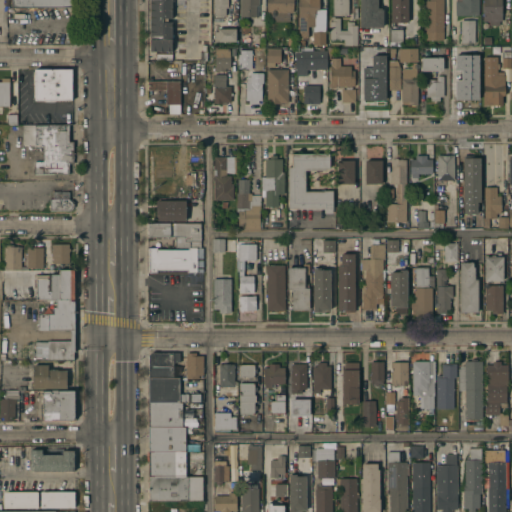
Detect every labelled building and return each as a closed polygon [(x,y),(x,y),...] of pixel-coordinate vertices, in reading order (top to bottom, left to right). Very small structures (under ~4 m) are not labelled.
[(172,0),(172,17),(164,17),(164,20),(172,20),(172,50),(150,50),(150,0),(172,0)] [(214,0),(228,0),(228,7),(225,7),(225,14),(214,15),(214,0)] [(240,0),(259,0),(259,4),(256,4),(256,15),(240,15),(240,0)] [(270,20),(270,12),(267,12),(267,0),(293,0),(293,11),(289,11),(289,20),(270,20)] [(319,0),(319,9),(315,9),(315,16),(314,16),(314,25),(307,25),(307,37),(299,37),(299,16),(298,16),(298,0),(319,0)] [(348,0),(348,14),(333,14),(333,0),(348,0)] [(360,0),(377,0),(377,7),(381,7),(381,8),(383,8),(383,26),(360,26),(360,0)] [(408,0),(408,21),(391,21),(391,0),(408,0)] [(443,0),(443,32),(435,32),(435,38),(428,38),(428,32),(426,32),(426,0),(443,0)] [(478,0),(479,14),(455,14),(455,0),(478,0)] [(501,0),(502,20),(499,20),(499,24),(489,24),(489,20),(483,20),(483,11),(482,11),(482,1),(483,1),(483,0),(501,0)] [(357,44),(344,44),(344,38),(334,38),(334,39),(331,39),(331,38),(330,38),(330,20),(332,20),(332,17),(340,17),(340,29),(347,29),(347,21),(354,21),(354,24),(357,24),(357,44)] [(461,19),(474,19),(474,41),(461,42),(461,19)] [(402,28),(402,40),(396,40),(396,45),(389,45),(389,42),(391,42),(391,40),(390,40),(390,28),(402,28)] [(234,29),(235,41),(213,42),(213,32),(217,32),(217,29),(234,29)] [(313,30),(325,30),(325,44),(313,44),(313,30)] [(467,46),(467,54),(461,55),(461,53),(454,53),(454,46),(467,46)] [(230,47),(230,67),(225,67),(225,70),(217,70),(217,71),(214,71),(214,65),(215,65),(215,47),(230,47)] [(301,51),(301,49),(319,49),(319,47),(323,47),(323,49),(326,49),(327,68),(307,68),(307,74),(296,74),(296,66),(295,66),(295,51),(301,51)] [(399,61),(399,47),(417,47),(417,60),(399,61)] [(266,48),(279,49),(279,63),(274,63),(274,67),(266,67),(266,48)] [(502,50),(510,50),(511,67),(502,67),(502,50)] [(238,54),(251,54),(251,68),(250,68),(250,72),(263,72),(263,83),(261,83),(261,100),(258,100),(258,103),(248,103),(248,100),(242,100),(242,82),(246,82),(246,77),(238,77),(238,54)] [(483,104),(483,93),(484,93),(483,56),(497,55),(497,71),(503,71),(503,74),(504,74),(505,94),(502,94),(502,104),(483,104)] [(442,56),(443,69),(422,70),(421,56),(442,56)] [(339,66),(350,66),(350,69),(354,69),(354,85),(352,85),(352,88),(355,88),(355,109),(342,110),(342,88),(345,88),(345,85),(338,85),(338,86),(330,86),(329,65),(331,65),(331,57),(339,57),(339,66)] [(388,89),(388,59),(397,59),(398,62),(399,65),(400,65),(400,89),(388,89)] [(478,89),(464,89),(464,101),(453,101),(453,89),(455,89),(455,71),(460,71),(459,60),(470,60),(470,67),(477,67),(478,89)] [(401,67),(411,67),(411,61),(416,61),(416,77),(417,77),(417,103),(403,103),(403,100),(401,100),(401,67)] [(267,68),(288,68),(288,101),(281,101),(281,102),(267,102),(267,68)] [(72,69),(72,100),(35,100),(35,70),(72,69)] [(231,101),(226,101),(226,104),(221,104),(221,102),(214,102),(214,73),(226,73),(226,85),(231,85),(231,101)] [(443,95),(439,95),(439,99),(430,99),(430,95),(426,95),(426,78),(437,78),(437,75),(443,75),(443,95)] [(0,106),(0,81),(1,81),(1,78),(9,78),(10,106),(0,106)] [(363,79),(377,78),(377,83),(383,83),(383,97),(378,97),(378,101),(371,101),(371,97),(364,97),(363,79)] [(180,80),(180,103),(166,104),(165,89),(147,89),(147,80),(180,80)] [(319,84),(319,102),(303,102),(303,84),(319,84)] [(203,101),(211,102),(212,91),(204,90),(203,101)] [(16,113),(16,124),(6,124),(7,113),(16,113)] [(34,173),(34,161),(43,161),(43,144),(22,144),(22,125),(68,124),(68,141),(73,141),(73,163),(68,163),(69,173),(34,173)] [(288,166),(292,166),(292,153),(328,152),(328,155),(329,155),(329,167),(325,167),(325,169),(305,169),(305,190),(323,190),(323,189),(332,189),(332,212),(324,212),(324,208),(288,208),(288,166)] [(265,158),(270,158),(270,154),(277,154),(277,158),(282,158),(282,171),(284,171),(284,193),(278,193),(278,205),(265,205),(265,189),(261,189),(261,175),(265,175),(265,158)] [(418,172),(418,176),(411,176),(411,173),(410,173),(410,158),(416,158),(416,154),(426,154),(426,158),(432,158),(432,172),(418,172)] [(454,179),(451,179),(451,183),(449,183),(449,184),(446,184),(446,185),(443,185),(443,194),(434,194),(434,185),(435,185),(435,174),(437,174),(437,154),(454,154),(454,179)] [(478,175),(473,175),(473,181),(470,181),(470,182),(463,182),(463,169),(462,169),(462,158),(467,158),(467,154),(473,154),(473,158),(478,158),(478,175)] [(214,199),(214,178),(213,178),(213,176),(214,176),(214,174),(216,174),(216,168),(214,168),(214,155),(236,155),(236,172),(226,172),(226,174),(231,174),(231,182),(233,182),(233,199),(214,199)] [(406,210),(408,210),(408,214),(406,214),(406,220),(386,220),(386,202),(396,202),(396,182),(392,182),(392,158),(393,158),(393,156),(398,156),(398,158),(406,158),(406,210)] [(337,159),(354,159),(354,182),(337,182),(337,159)] [(365,159),(382,159),(382,182),(365,182),(365,159)] [(237,191),(238,191),(238,178),(249,178),(249,192),(250,192),(249,199),(251,199),(251,194),(260,194),(260,220),(261,220),(261,229),(244,229),(244,224),(238,224),(238,211),(237,211),(237,191)] [(483,216),(485,216),(485,198),(484,198),(484,186),(496,186),(497,195),(501,195),(501,209),(500,209),(500,212),(496,212),(496,217),(489,217),(489,226),(483,226),(483,216)] [(393,198),(384,198),(384,187),(393,187),(393,198)] [(49,210),(49,199),(52,199),(52,191),(67,192),(67,199),(70,199),(73,202),(73,208),(69,210),(49,210)] [(474,210),(476,210),(476,214),(474,214),(474,221),(461,221),(461,220),(459,220),(459,216),(460,216),(460,194),(469,194),(469,199),(474,199),(474,210)] [(154,200),(184,200),(184,221),(169,222),(169,220),(157,220),(157,215),(154,215),(154,200)] [(418,209),(425,209),(425,220),(427,220),(427,226),(418,226),(418,209)] [(434,209),(444,209),(444,222),(443,222),(443,226),(434,226),(434,209)] [(498,216),(507,216),(507,227),(498,227),(498,216)] [(188,246),(175,246),(175,235),(148,235),(148,223),(200,223),(201,247),(196,247),(196,248),(188,248),(188,246)] [(212,238),(224,238),(224,251),(212,251),(212,238)] [(334,252),(321,252),(321,240),(334,240),(334,252)] [(397,240),(384,240),(384,252),(397,252),(397,240)] [(457,260),(443,260),(443,253),(442,253),(441,250),(443,250),(443,242),(456,242),(457,260)] [(69,243),(69,247),(70,247),(70,250),(69,250),(69,262),(53,262),(53,257),(51,257),(51,254),(53,254),(53,252),(51,252),(51,243),(69,243)] [(382,296),(376,296),(375,309),(362,309),(362,292),(365,292),(365,269),(360,269),(360,257),(369,258),(370,243),(384,243),(384,258),(383,258),(382,296)] [(237,244),(254,244),(255,260),(237,260),(237,244)] [(422,256),(411,256),(411,244),(422,244),(422,256)] [(13,245),(13,247),(20,247),(20,256),(26,256),(26,247),(42,247),(42,268),(26,268),(26,266),(20,266),(20,270),(4,270),(3,245),(13,245)] [(196,248),(196,271),(187,271),(187,269),(156,269),(156,271),(148,271),(148,248),(157,248),(157,249),(188,248),(196,248)] [(338,259),(338,254),(334,255),(334,248),(346,248),(346,258),(347,258),(347,270),(351,270),(351,278),(354,278),(355,304),(349,304),(349,308),(343,308),(342,305),(337,305),(337,297),(338,297),(338,270),(338,259)] [(503,280),(484,280),(484,255),(491,255),(491,254),(494,254),(494,251),(501,251),(501,255),(503,255),(503,280)] [(460,261),(473,261),(473,266),(475,266),(475,278),(478,278),(477,311),(460,311),(460,261)] [(267,264),(284,264),(285,309),(267,309),(267,264)] [(432,315),(414,315),(414,313),(412,313),(412,308),(411,308),(411,301),(414,301),(414,294),(413,294),(413,288),(414,288),(414,286),(415,286),(415,265),(428,265),(428,274),(434,274),(434,286),(432,286),(432,315)] [(287,266),(304,266),(305,286),(309,286),(309,308),(292,309),(291,291),(291,288),(288,288),(287,266)] [(312,268),(313,268),(313,267),(316,267),(316,268),(323,268),(323,270),(329,270),(329,310),(324,310),(324,312),(312,312),(312,289),(312,268)] [(436,268),(446,267),(446,275),(447,275),(447,279),(444,279),(444,285),(452,284),(452,296),(450,296),(450,308),(446,308),(446,311),(437,312),(436,268)] [(73,298),(36,298),(36,274),(59,274),(59,269),(73,269),(73,298)] [(406,305),(402,305),(402,309),(394,309),(394,305),(390,305),(390,280),(391,280),(391,276),(399,276),(399,273),(404,273),(404,276),(406,276),(406,305)] [(253,274),(254,292),(239,292),(239,274),(253,274)] [(213,278),(231,277),(231,311),(219,311),(219,308),(213,308),(213,278)] [(502,312),(492,312),(492,309),(486,308),(486,284),(503,284),(502,312)] [(239,309),(239,295),(253,295),(253,294),(255,294),(255,304),(256,304),(256,309),(239,309)] [(70,329),(38,329),(37,313),(54,313),(54,306),(56,306),(56,300),(74,300),(74,330),(70,330),(70,329)] [(74,330),(74,337),(74,359),(48,359),(48,340),(70,340),(70,337),(70,330),(74,330)] [(188,499),(149,500),(148,354),(150,353),(179,353),(179,361),(173,361),(173,376),(179,376),(179,393),(200,393),(200,401),(182,401),(182,408),(203,409),(202,418),(182,417),(182,426),(184,426),(184,460),(199,460),(199,469),(198,469),(198,475),(188,475),(188,476),(188,499)] [(186,353),(196,353),(196,355),(203,355),(203,374),(198,374),(198,377),(186,377),(186,353)] [(412,358),(414,358),(414,360),(416,360),(416,356),(430,356),(430,359),(434,358),(434,381),(433,381),(433,407),(433,412),(428,412),(428,407),(425,407),(425,400),(420,400),(420,394),(412,394),(412,358)] [(460,367),(460,364),(465,364),(465,360),(471,360),(471,358),(477,358),(477,360),(482,360),(482,418),(478,418),(478,420),(474,420),(474,417),(465,417),(465,389),(459,389),(459,367),(460,367)] [(383,379),(383,382),(378,383),(378,384),(375,384),(375,383),(371,383),(370,360),(383,360),(383,379)] [(487,374),(486,374),(486,363),(493,364),(493,360),(500,360),(500,363),(508,363),(507,383),(506,383),(506,402),(507,402),(507,406),(501,406),(501,407),(499,407),(499,413),(485,413),(485,399),(487,399),(487,374)] [(330,388),(320,388),(320,390),(319,390),(319,391),(315,391),(315,390),(312,390),(312,388),(313,388),(313,365),(317,365),(317,361),(326,361),(326,365),(330,365),(330,388)] [(342,369),(344,369),(344,361),(358,361),(358,403),(342,403),(342,369)] [(391,361),(407,361),(407,384),(392,384),(391,361)] [(285,386),(279,386),(278,383),(275,383),(275,386),(265,387),(265,383),(264,383),(264,366),(269,366),(269,363),(279,362),(279,366),(284,366),(285,386)] [(306,388),(301,388),(301,392),(291,392),(291,362),(306,362),(306,388)] [(453,407),(436,407),(436,375),(437,375),(437,374),(442,374),(442,362),(456,362),(456,377),(453,377),(453,407)] [(33,363),(48,363),(48,368),(58,368),(58,369),(67,369),(67,387),(33,387),(33,363)] [(219,363),(234,363),(234,380),(237,380),(237,384),(234,384),(234,385),(230,385),(230,396),(213,396),(213,386),(219,386),(219,363)] [(254,363),(254,367),(257,367),(257,372),(254,372),(254,376),(239,376),(239,363),(254,363)] [(240,382),(254,382),(254,386),(257,386),(257,390),(254,390),(254,394),(256,394),(256,400),(254,400),(254,405),(257,405),(257,409),(254,409),(254,413),(239,413),(240,382)] [(18,394),(19,394),(19,397),(16,397),(16,402),(14,402),(15,416),(11,416),(11,419),(4,419),(4,416),(0,416),(0,397),(4,397),(4,393),(6,393),(6,389),(18,389),(18,394)] [(57,390),(57,391),(74,390),(74,417),(73,419),(72,419),(69,419),(42,420),(42,391),(51,391),(51,390),(57,390)] [(385,390),(394,390),(394,404),(385,404),(385,390)] [(284,412),(270,412),(270,408),(267,408),(267,404),(270,404),(270,400),(275,400),(275,394),(284,394),(284,412)] [(394,414),(395,413),(395,399),(399,399),(399,396),(408,396),(408,423),(407,423),(407,425),(399,425),(399,423),(396,423),(396,418),(394,418),(394,415),(394,414)] [(290,398),(309,398),(309,414),(290,414),(290,398)] [(362,399),(375,399),(375,426),(362,426),(362,399)] [(214,411),(230,411),(230,416),(236,415),(236,428),(230,428),(230,430),(214,430),(214,411)] [(507,430),(494,430),(494,424),(500,424),(500,412),(507,412),(507,430)] [(336,457),(336,445),(343,445),(343,443),(358,443),(359,455),(344,455),(344,457),(336,457)] [(247,444),(261,444),(261,465),(258,465),(258,469),(251,468),(251,463),(246,463),(247,444)] [(423,444),(423,457),(410,456),(410,444),(423,444)] [(297,446),(309,446),(309,457),(297,457),(297,446)] [(334,476),(317,476),(317,459),(316,459),(315,447),(322,447),(322,446),(323,446),(323,447),(333,447),(333,459),(334,459),(334,476)] [(463,489),(465,489),(465,487),(463,487),(463,484),(465,484),(465,458),(469,458),(469,447),(481,447),(481,458),(481,492),(479,492),(479,507),(474,507),(474,511),(468,511),(468,507),(463,507),(463,489)] [(30,470),(30,448),(42,448),(42,453),(62,453),(62,449),(74,449),(74,470),(30,470)] [(488,511),(487,487),(488,487),(488,461),(492,461),(492,449),(504,448),(504,511),(495,511),(488,511)] [(387,462),(387,452),(398,452),(398,462),(406,462),(406,509),(405,509),(405,511),(388,511),(388,489),(386,489),(386,462),(387,462)] [(436,464),(445,464),(445,453),(456,453),(456,464),(457,464),(457,508),(452,508),(452,511),(442,511),(442,508),(436,508),(436,464)] [(277,459),(277,455),(284,455),(284,473),(277,473),(277,478),(268,478),(269,459),(270,459),(277,459)] [(214,460),(226,460),(226,465),(228,465),(228,480),(222,480),(222,483),(215,483),(216,481),(214,480),(214,460)] [(429,511),(412,511),(412,461),(429,461),(429,511)] [(377,462),(377,468),(380,468),(380,472),(378,472),(378,497),(379,497),(379,511),(362,511),(362,462),(377,462)] [(305,511),(299,511),(287,511),(287,510),(288,510),(288,474),(299,474),(299,476),(305,476),(305,511)] [(357,511),(340,511),(340,477),(356,477),(356,493),(358,493),(358,496),(357,496),(357,511)] [(258,487),(258,511),(241,511),(241,487),(244,487),(244,484),(251,484),(251,487),(258,487)] [(286,484),(286,496),(274,496),(274,484),(286,484)] [(315,511),(315,488),(316,488),(316,484),(331,484),(331,488),(331,511),(315,511)] [(74,490),(74,506),(41,507),(41,491),(74,490)] [(37,491),(37,507),(4,507),(4,491),(37,491)] [(228,494),(228,491),(235,491),(235,495),(236,495),(236,510),(231,510),(231,511),(221,511),(221,510),(214,510),(214,494),(228,494)] [(179,505),(179,501),(199,501),(199,508),(195,508),(195,511),(156,511),(156,510),(159,510),(159,505),(162,506),(179,505)] [(284,511),(268,511),(268,502),(271,502),(271,504),(284,504),(284,511)]
